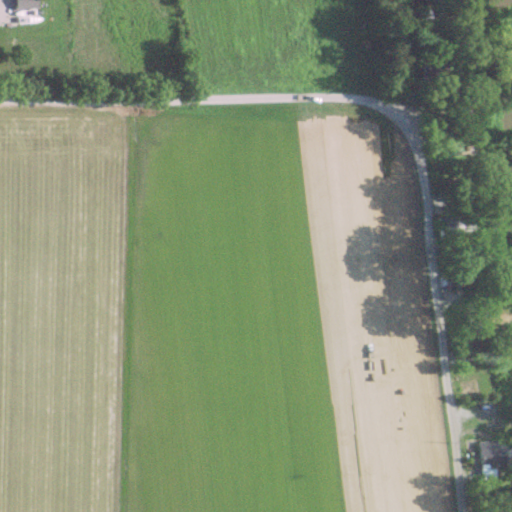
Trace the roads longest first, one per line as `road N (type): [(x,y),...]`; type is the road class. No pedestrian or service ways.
road 1 (residential): [(382,0),(397,110),(426,204),(463,511)]
road 2 (residential): [(397,110),(346,102),(0,99)]
